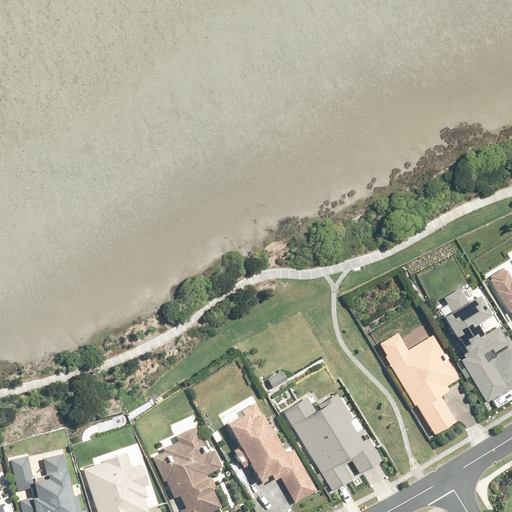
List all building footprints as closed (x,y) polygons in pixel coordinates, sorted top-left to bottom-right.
[(511,276),(505,265),(488,276),(509,310),(511,308),(511,276)] [(495,352),(506,345),(509,343),(499,326),(494,329),(488,319),(495,315),(482,293),(476,297),(469,284),(446,298),(449,303),(438,309),(454,335),(456,334),(461,343),(457,345),(465,357),(461,359),(492,410),(511,397),(511,354),(509,349),(489,361),(484,353),(493,347),(495,352)] [(461,376),(434,334),(409,349),(398,331),(380,342),(388,355),(384,357),(415,406),(417,405),(437,436),(458,423),(441,395),(449,390),(446,386),(461,376)] [(287,378),(283,371),(269,379),(273,387),(287,378)] [(313,393),(284,410),(331,489),(351,477),(344,466),(352,461),(360,474),(384,460),(375,446),(377,445),(373,436),(371,437),(358,415),(354,418),(339,392),(319,403),(313,393)] [(244,415),(228,423),(240,446),(233,450),(242,466),(250,462),(259,480),(271,473),(275,480),(281,477),(294,502),(316,491),(295,450),(288,454),(266,410),(262,412),(256,401),(241,409),(244,415)] [(165,450),(153,456),(174,499),(180,497),(185,507),(180,510),(180,511),(208,511),(223,505),(213,487),(219,485),(212,472),(225,466),(215,448),(209,451),(196,425),(176,435),(179,440),(164,448),(165,450)] [(95,465),(83,469),(98,511),(148,511),(151,511),(149,504),(155,502),(135,443),(93,458),(95,465)] [(29,454),(9,459),(17,490),(28,488),(29,495),(18,498),(21,511),(83,511),(78,489),(74,490),(69,467),(66,467),(63,453),(41,458),(44,470),(34,473),(29,454)] [(0,511),(13,511),(9,500),(0,503),(0,511)]
